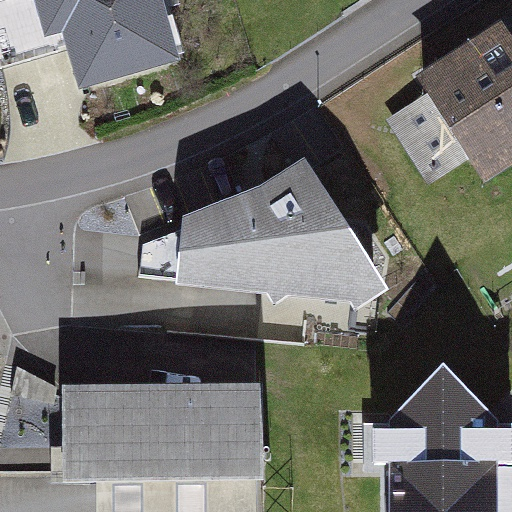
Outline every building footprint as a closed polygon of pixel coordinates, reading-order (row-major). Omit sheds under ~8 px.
[(201,62),(182,0),(40,0),(0,11),(0,52),(7,77),(51,65),(87,54),(97,92),(201,62)] [(511,178),(511,30),(430,80),(496,188),(511,178)] [(375,227),(317,162),(271,194),(198,218),(199,236),(144,253),(142,292),(373,313),(413,294),(375,227)] [(280,386),(79,390),(80,451),(65,451),(65,488),(282,484),(280,386)] [(455,394),(407,448),(407,511),(509,511),(509,438),(455,394)]
